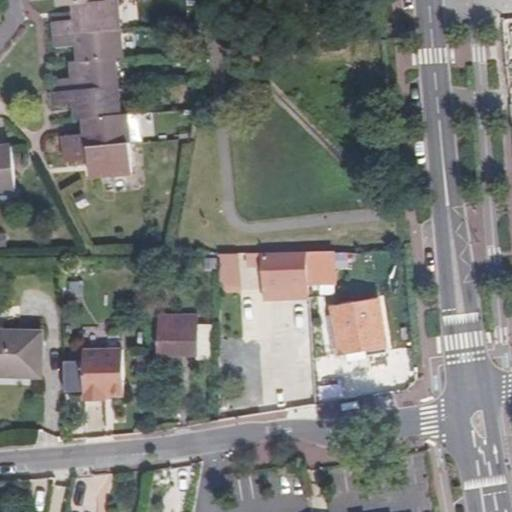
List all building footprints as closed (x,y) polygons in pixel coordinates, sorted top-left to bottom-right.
[(56,22),(57,35),(120,30),(117,1),(103,2),(75,4),(76,21),(56,22)] [(80,46),(81,62),(116,59),(122,58),(120,30),(57,35),(58,48),(80,46)] [(60,80),(61,93),(118,88),(116,59),(81,62),(74,62),(75,78),(60,80)] [(79,120),(86,119),(120,117),(118,88),(61,93),(55,93),(56,107),(78,105),(79,120)] [(128,116),(130,145),(144,144),(141,115),(128,116)] [(66,137),(67,150),(130,145),(128,116),(120,117),(86,119),(87,135),(66,137)] [(130,145),(67,150),(68,163),(90,161),(91,176),(133,173),(130,145)] [(0,190),(16,189),(13,147),(0,148),(0,190)] [(156,147),(148,148),(148,155),(157,155),(156,147)] [(301,277),(299,253),(257,254),(259,301),(303,299),(301,277)] [(319,276),(319,253),(299,253),(301,277),(319,276)] [(238,255),(212,256),(213,270),(213,279),(238,278),(238,255)] [(212,256),(199,256),(200,271),(213,270),(212,256)] [(245,301),(246,330),(256,330),(256,301),(245,301)] [(335,356),(380,349),(373,303),(328,310),(335,356)] [(195,324),(195,312),(154,313),(154,357),(195,356),(196,356),(195,324)] [(195,324),(196,356),(195,356),(195,359),(210,359),(210,323),(195,324)] [(37,334),(0,334),(0,376),(37,376),(37,334)] [(104,398),(123,397),(120,351),(80,353),(82,375),(82,390),(83,403),(104,402),(104,398)] [(68,390),(82,390),(82,375),(67,376),(68,390)]
